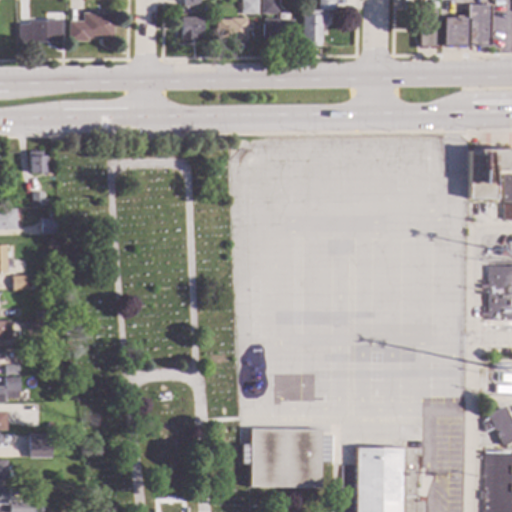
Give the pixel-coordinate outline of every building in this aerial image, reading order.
[(255,0),(255,15),(239,15),(239,0),(255,0)] [(275,0),(275,14),(259,14),(259,0),(275,0)] [(331,0),(331,10),(318,10),(310,10),(310,0),(331,0)] [(487,46),(440,46),(440,18),(465,18),(465,5),(488,5),(487,46)] [(318,46),(306,45),(306,42),(299,42),(299,15),(307,15),(307,10),(310,10),(318,10),(318,46)] [(434,46),(417,47),(416,11),(433,10),(434,46)] [(110,39),(85,39),(85,41),(65,41),(65,21),(79,21),(79,13),(110,13),(110,39)] [(199,37),(193,37),(194,41),(178,41),(178,18),(198,18),(199,37)] [(243,40),(213,40),(213,20),(227,20),(227,18),(243,18),(243,40)] [(290,41),(260,41),(260,19),(290,20),(290,41)] [(58,42),(15,43),(15,24),(24,24),(24,22),(42,22),(42,20),(58,20),(58,42)] [(507,153),(511,153),(511,220),(501,220),(501,176),(511,175),(511,171),(493,172),(493,200),(466,200),(466,150),(507,150),(507,153)] [(46,177),(41,177),(41,175),(27,175),(27,152),(45,151),(46,177)] [(41,200),(45,200),(45,207),(29,207),(29,193),(41,193),(41,200)] [(15,230),(0,230),(0,210),(14,210),(15,230)] [(54,234),(38,235),(38,219),(54,219),(54,234)] [(5,260),(10,260),(10,268),(5,269),(5,273),(0,273),(0,245),(4,245),(5,260)] [(511,257),(498,257),(498,248),(511,248),(511,257)] [(511,321),(484,321),(485,267),(511,267),(511,321)] [(25,290),(10,291),(9,277),(24,276),(25,290)] [(8,339),(0,339),(0,322),(7,322),(8,339)] [(43,345),(25,345),(24,322),(42,322),(43,345)] [(17,375),(2,375),(2,365),(16,365),(17,375)] [(18,398),(4,399),(4,404),(0,404),(0,387),(2,387),(2,378),(17,378),(18,398)] [(511,429),(511,441),(499,447),(490,428),(481,433),(479,421),(485,418),(484,415),(501,407),(511,429)] [(318,436),(328,436),(328,464),(317,464),(317,488),(246,488),(247,465),(238,465),(238,445),(247,445),(247,429),(318,430),(318,436)] [(49,458),(26,458),(26,435),(49,435),(49,458)] [(419,456),(415,456),(415,477),(414,477),(414,497),(423,497),(423,511),(337,511),(337,467),(352,467),(352,448),(419,449),(419,456)] [(508,511),(479,511),(480,501),(477,501),(477,491),(480,491),(481,453),(510,453),(508,511)]
